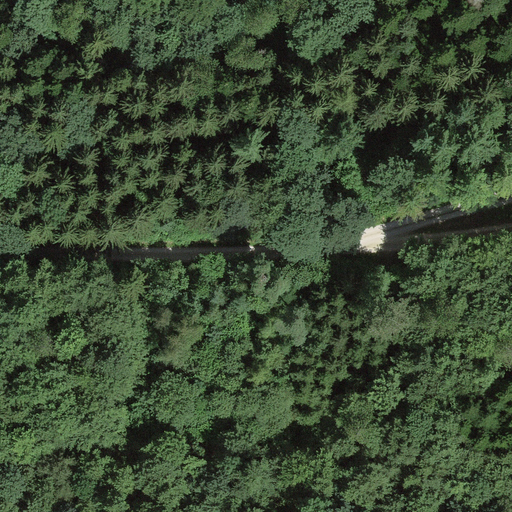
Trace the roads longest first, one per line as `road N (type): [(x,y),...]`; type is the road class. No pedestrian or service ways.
road 1 (track): [(0,247),(257,253),(511,228)]
road 2 (track): [(511,195),(324,248)]
